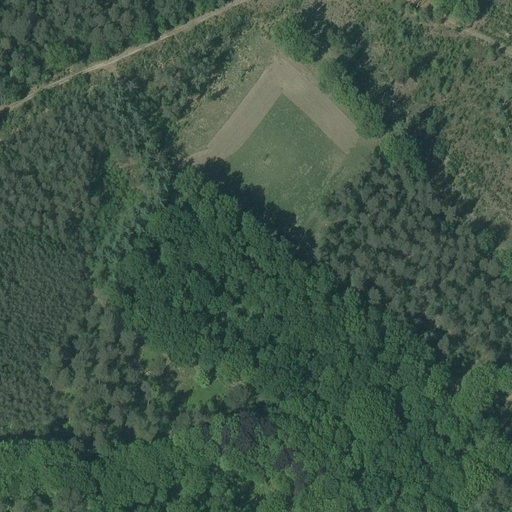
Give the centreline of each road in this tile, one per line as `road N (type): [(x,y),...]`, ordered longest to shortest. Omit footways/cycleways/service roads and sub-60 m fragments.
road 1 (track): [(107,62),(175,188),(118,292),(115,318),(135,340),(250,393),(275,410),(281,427),(158,445),(58,482),(0,486)]
road 2 (track): [(246,0),(0,112)]
road 3 (track): [(342,501),(511,395)]
